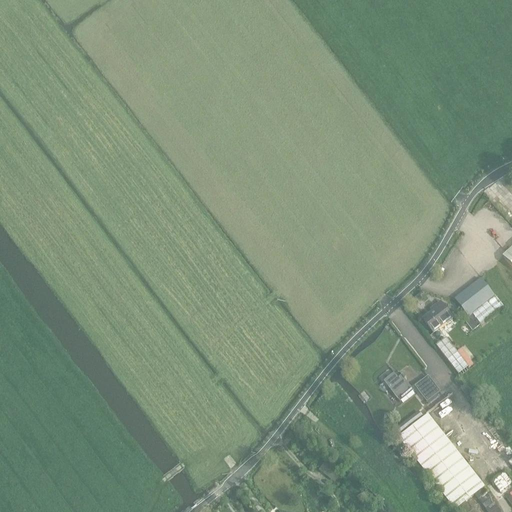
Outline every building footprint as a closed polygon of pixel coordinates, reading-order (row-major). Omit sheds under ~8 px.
[(511,250),(503,259),(511,268),(511,250)] [(482,280),(481,280),(455,301),(469,319),(476,329),(503,307),(482,280)] [(433,335),(453,320),(441,305),(434,310),(436,312),(423,321),(433,335)] [(473,332),(476,329),(469,319),(465,322),(473,332)] [(437,347),(459,376),(469,368),(469,369),(474,365),(462,350),(457,353),(447,339),(437,347)] [(406,382),(406,381),(406,380),(405,379),(404,378),(403,378),(402,378),(400,376),(395,377),(395,376),(384,383),(400,403),(413,393),(406,383),(406,382)] [(440,393),(429,377),(415,387),(427,403),(440,393)] [(484,410),(459,378),(455,381),(479,413),(484,410)] [(418,413),(413,417),(417,423),(423,419),(418,413)] [(455,511),(485,488),(428,417),(399,440),(455,511)] [(482,423),(488,432),(496,427),(489,418),(482,423)] [(509,462),(511,459),(511,447),(503,454),(509,462)] [(503,493),(511,486),(511,480),(505,473),(494,482),(503,493)] [(500,511),(483,490),(475,496),(487,511),(500,511)] [(363,494),(357,498),(363,505),(369,501),(363,494)]
